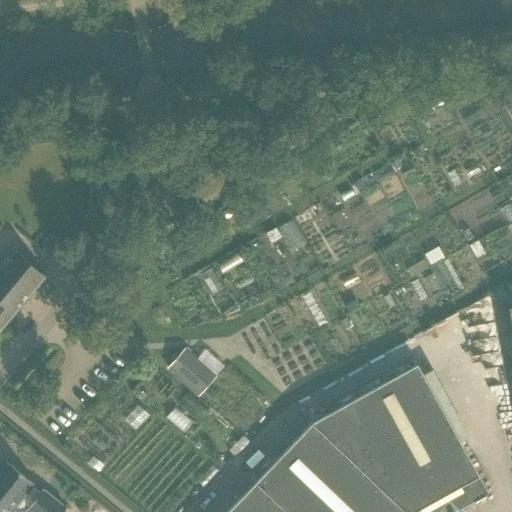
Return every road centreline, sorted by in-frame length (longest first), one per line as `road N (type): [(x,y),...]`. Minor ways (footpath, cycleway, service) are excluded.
road 1 (unknown): [(511,496),(467,372),(450,359),(348,401),(216,511)]
road 2 (unclassified): [(0,381),(93,270),(132,199),(147,105)]
